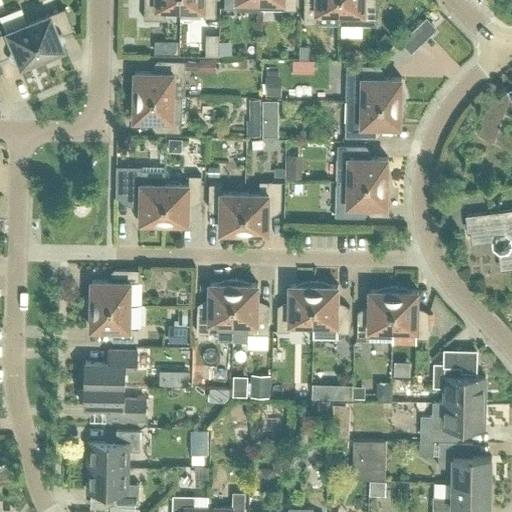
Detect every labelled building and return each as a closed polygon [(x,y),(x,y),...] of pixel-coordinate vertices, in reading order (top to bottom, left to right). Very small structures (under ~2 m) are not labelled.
[(166,7),(180,7),(180,0),(144,0),(144,18),(165,18),(166,7)] [(180,0),(180,7),(204,8),(203,16),(216,16),(216,0),(180,0)] [(304,0),(304,22),(339,22),(340,22),(340,0),(304,0)] [(340,0),(340,22),(376,23),(376,0),(340,0)] [(61,33),(61,32),(72,28),(63,5),(25,20),(39,55),(61,46),(58,39),(59,39),(60,38),(60,37),(61,36),(61,35),(61,34),(61,33)] [(426,16),(401,40),(411,50),(436,26),(426,16)] [(13,57),(14,57),(17,64),(39,55),(25,20),(0,30),(0,56),(8,53),(9,55),(11,56),(13,57)] [(164,38),(155,38),(155,52),(164,52),(164,38)] [(308,57),(309,45),(300,45),(299,57),(308,57)] [(332,49),(312,50),(313,62),(332,61),(332,49)] [(199,70),(215,71),(216,57),(200,57),(199,59),(187,59),(187,67),(199,67),(199,70)] [(130,89),(130,93),(183,95),(185,95),(185,80),(186,59),(158,58),(158,70),(135,69),(134,79),(132,82),(130,89)] [(346,63),(346,99),(405,100),(405,97),(403,89),(401,86),(401,76),(378,76),(378,64),(346,63)] [(180,130),(180,118),(182,118),(183,95),(130,93),(130,97),(132,104),(134,108),(133,117),(157,118),(156,130),(180,130)] [(346,99),(345,135),(377,136),(377,124),(400,124),(400,114),(402,111),(404,104),(405,100),(346,99)] [(247,117),(247,134),(261,134),(260,117),(247,117)] [(336,143),(336,179),(391,180),(391,176),(389,169),(387,166),(388,156),(364,155),(365,143),(336,143)] [(160,224),(164,224),(165,181),(165,167),(141,167),(141,164),(116,164),(115,196),(129,196),(141,196),(140,220),(150,220),(153,222),(160,224)] [(188,181),(165,181),(164,224),(168,224),(175,222),(178,220),(188,221),(189,197),(201,198),(201,174),(189,173),(188,181)] [(259,191),(245,190),(244,234),(248,234),(255,232),(258,230),(268,230),(268,207),(280,207),(281,180),(259,179),(259,191)] [(336,179),(335,215),(363,215),(363,203),(386,204),(387,194),(389,191),(391,184),(391,180),(336,179)] [(240,233),(244,234),(245,190),(221,190),(221,182),(209,182),(208,206),(220,206),(220,229),(230,229),(233,231),(240,233)] [(511,208),(466,214),(468,229),(471,229),(472,237),(474,239),(476,241),(491,239),(491,240),(492,245),(496,249),(499,251),(501,264),(502,266),(504,267),(511,266),(511,208)] [(87,299),(87,302),(130,303),(131,280),(139,280),(139,267),(115,267),(115,279),(91,278),(91,288),(89,291),(87,299)] [(217,339),(232,339),(234,277),(230,277),(223,279),(219,281),(210,281),(209,304),(197,304),(197,331),(217,332),(217,339)] [(248,332),(269,333),(269,305),(257,305),(258,282),(248,281),(245,279),(237,277),(234,277),(232,339),(244,339),(248,336),(248,332)] [(289,321),(313,322),(314,279),(310,279),(303,281),(299,282),(290,282),(289,305),(277,305),(277,329),(289,329),(289,321)] [(317,279),(314,279),(313,322),(313,336),(336,336),(336,330),(349,331),(349,307),(337,306),(338,283),(328,283),(325,281),(317,279)] [(357,335),(369,335),(392,335),(392,332),(393,332),(394,284),(390,284),(383,286),(379,288),(369,288),(369,311),(357,311),(357,335)] [(397,285),(394,284),(393,332),(416,332),(416,336),(429,336),(429,312),(417,312),(418,289),(408,289),(405,287),(397,285)] [(87,306),(88,310),(89,313),(91,317),(90,326),(114,327),(113,339),(137,339),(138,327),(130,327),(130,303),(87,302),(87,306)] [(168,340),(186,340),(186,323),(168,323),(168,340)] [(437,327),(436,347),(446,347),(447,328),(437,327)] [(85,360),(85,382),(125,383),(125,369),(136,370),(137,349),(108,348),(108,360),(85,360)] [(444,385),(444,400),(484,401),(485,374),(464,374),(464,368),(475,369),(475,349),(445,349),(445,362),(434,362),(433,385),(444,385)] [(254,372),(252,394),(272,395),(273,373),(254,372)] [(389,398),(389,380),(381,380),(381,384),(376,384),(376,398),(389,398)] [(84,401),(84,405),(107,405),(107,417),(145,418),(145,397),(124,397),(125,383),(85,382),(85,385),(79,388),(79,398),(84,401)] [(444,400),(432,400),(432,414),(420,414),(420,440),(432,440),(432,438),(463,438),(463,426),(484,427),(484,401),(444,400)] [(87,439),(87,464),(129,465),(129,449),(140,449),(140,429),(116,428),(116,440),(87,439)] [(385,477),(386,438),(370,438),(369,477),(385,477)] [(453,465),(452,480),(491,481),(491,455),(465,454),(465,441),(439,440),(438,465),(453,465)] [(87,464),(86,489),(115,489),(114,502),(138,502),(139,481),(129,481),(129,465),(87,464)] [(433,494),(432,511),(463,511),(464,506),(490,507),(491,481),(452,480),(452,495),(433,494)] [(232,506),(208,506),(208,511),(244,511),(245,491),(233,490),(232,506)] [(208,511),(208,506),(207,506),(208,495),(194,494),(173,494),(172,511),(208,511)]
